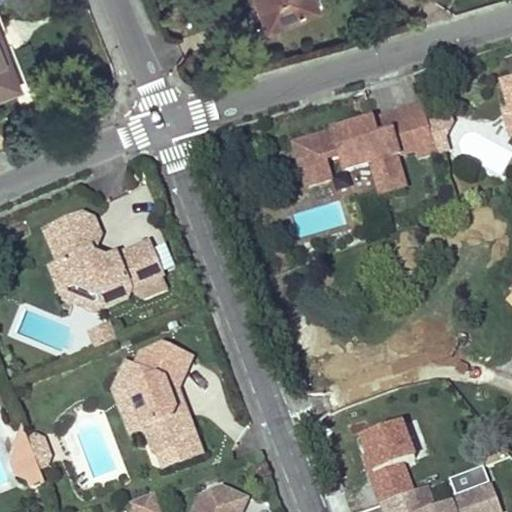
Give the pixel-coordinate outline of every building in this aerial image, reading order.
[(313,0),(258,0),(269,26),(317,7),(313,0)] [(0,48),(0,92),(17,86),(2,47),(0,48)] [(511,77),(501,81),(510,109),(511,110),(511,77)] [(381,144),(421,132),(418,122),(427,119),(423,105),(374,120),(381,144)] [(503,109),(511,136),(511,135),(511,110),(510,109),(509,107),(503,109)] [(452,124),(449,113),(427,119),(437,152),(448,149),(445,138),(452,124)] [(374,120),(299,142),(302,155),(297,156),(303,173),(307,172),(311,185),(332,179),(327,160),(340,156),(345,171),(377,162),(381,176),(376,177),(381,194),(407,187),(398,156),(417,150),(419,158),(437,152),(427,119),(418,122),(421,132),(381,144),(374,120)] [(302,155),(299,142),(294,144),(297,156),(302,155)] [(306,186),(311,185),(307,172),(303,173),(306,186)] [(150,245),(109,262),(96,257),(93,251),(97,249),(101,238),(94,221),(87,224),(84,217),(45,233),(59,266),(50,270),(60,295),(74,289),(96,297),(102,312),(106,310),(127,301),(132,291),(164,278),(150,245)] [(166,245),(156,249),(164,272),(174,268),(166,245)] [(95,315),(102,312),(96,297),(74,289),(60,295),(63,302),(95,315)] [(101,330),(107,346),(117,342),(111,327),(101,330)] [(91,334),(97,350),(107,346),(101,330),(91,334)] [(179,392),(194,361),(164,347),(142,355),(137,369),(127,364),(118,384),(130,390),(137,408),(129,410),(138,434),(146,431),(155,456),(158,455),(164,471),(204,456),(189,417),(177,412),(171,395),(179,392)] [(137,408),(130,390),(118,384),(114,393),(131,437),(138,434),(129,410),(137,408)] [(177,412),(189,417),(179,392),(171,395),(177,412)] [(405,424),(392,429),(405,465),(418,460),(405,424)] [(24,427),(15,447),(17,452),(31,446),(24,427)] [(357,441),(381,504),(415,491),(405,465),(392,429),(357,441)] [(37,437),(30,440),(40,468),(42,471),(49,468),(53,459),(46,441),(37,437)] [(31,446),(17,452),(20,461),(13,463),(17,474),(25,471),(30,485),(45,479),(42,471),(40,468),(31,446)] [(449,481),(457,500),(493,487),(485,467),(449,481)] [(502,511),(493,487),(457,500),(434,509),(426,487),(415,491),(381,504),(383,511),(502,511)] [(244,511),(249,501),(226,490),(202,499),(195,511),(244,511)] [(161,511),(155,494),(130,504),(133,511),(161,511)]
